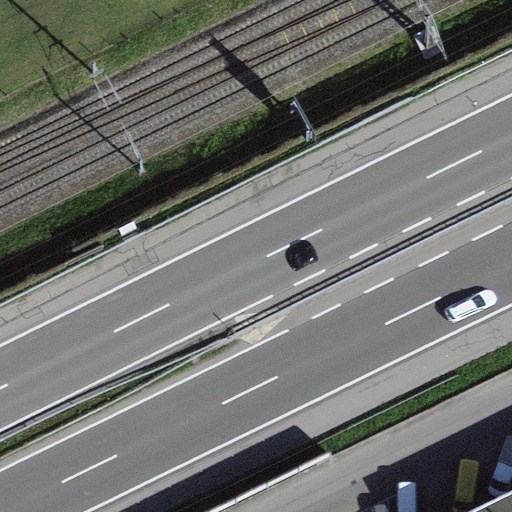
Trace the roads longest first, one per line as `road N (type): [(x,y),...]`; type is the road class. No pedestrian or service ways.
road 1 (motorway): [(511,137),(0,388)]
road 2 (motorway): [(1,511),(511,262)]
